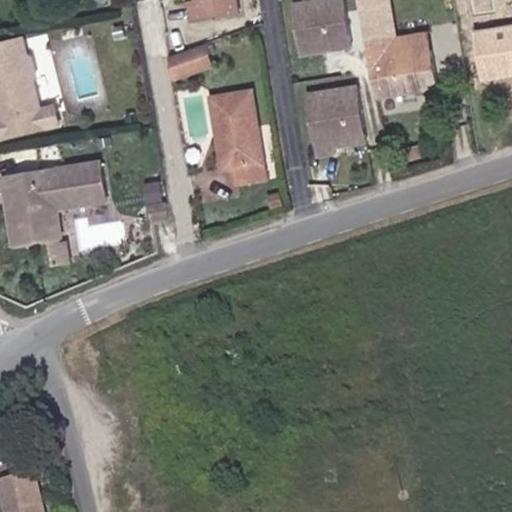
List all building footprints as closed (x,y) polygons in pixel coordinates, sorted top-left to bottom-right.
[(225,0),(199,0),(191,1),(195,24),(229,18),(225,0)] [(236,9),(240,7),(238,0),(225,0),(229,18),(237,17),(236,9)] [(357,48),(349,0),(329,0),(299,5),(308,56),(357,48)] [(439,88),(433,51),(395,57),(393,42),(399,41),(398,39),(392,0),(364,0),(380,98),(439,88)] [(511,20),(479,25),(487,77),(511,73),(511,20)] [(35,102),(30,70),(32,66),(29,48),(25,46),(22,30),(0,33),(0,125),(53,116),(50,99),(35,102)] [(433,51),(431,34),(398,39),(399,41),(393,42),(395,57),(433,51)] [(207,68),(221,65),(215,41),(201,45),(207,68)] [(177,76),(207,68),(201,45),(173,53),(177,76)] [(368,130),(361,84),(312,92),(320,144),(337,141),(336,135),(368,130)] [(248,179),(273,175),(261,85),(216,93),(221,130),(231,129),(236,162),(244,161),(248,179)] [(226,163),(236,162),(231,129),(221,130),(226,163)] [(116,191),(109,153),(14,173),(18,197),(26,195),(28,203),(20,205),(27,238),(74,228),(68,201),(116,191)] [(151,222),(174,214),(171,199),(148,207),(151,222)] [(81,254),(76,233),(61,235),(66,258),(81,254)] [(54,511),(46,474),(6,482),(13,511),(54,511)]
